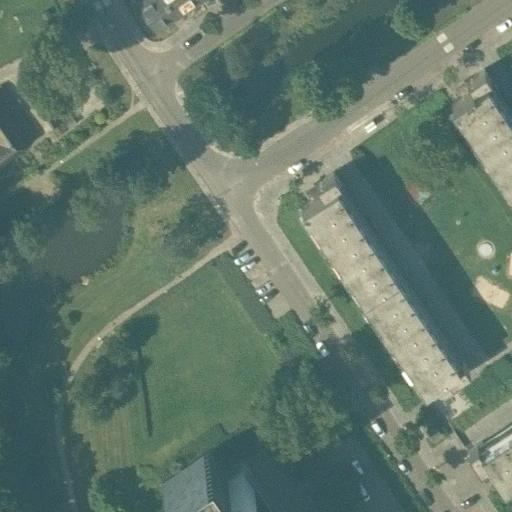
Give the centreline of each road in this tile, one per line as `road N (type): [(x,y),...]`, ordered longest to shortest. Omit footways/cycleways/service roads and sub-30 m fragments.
road 1 (residential): [(444,511),(226,192)]
road 2 (residential): [(226,192),(509,0)]
road 3 (unknown): [(354,380),(274,471),(272,487),(286,511)]
road 4 (residential): [(226,192),(150,75)]
road 5 (residential): [(150,75),(260,0)]
